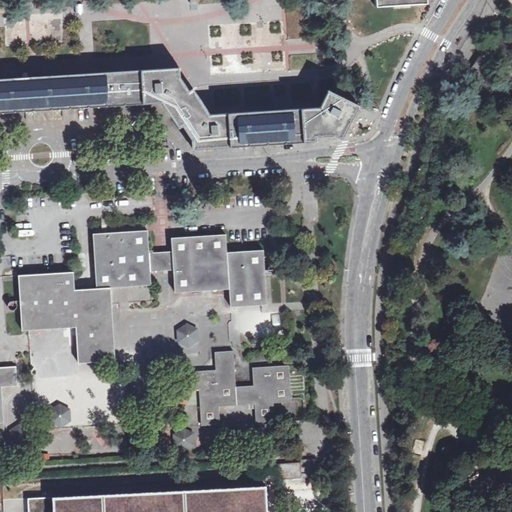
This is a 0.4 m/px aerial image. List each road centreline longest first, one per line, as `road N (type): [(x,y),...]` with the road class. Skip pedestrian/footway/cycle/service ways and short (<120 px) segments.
road 1 (tertiary): [(377,177),(355,324),(365,511)]
road 2 (residential): [(58,167),(79,173),(297,158)]
road 3 (tertiary): [(386,142),(402,130),(473,0)]
road 4 (tertiary): [(454,0),(393,107),(386,142)]
road 5 (unknown): [(55,139),(80,129),(161,130),(177,168)]
